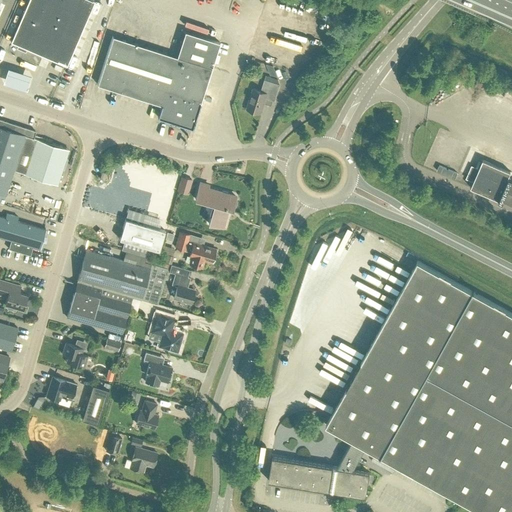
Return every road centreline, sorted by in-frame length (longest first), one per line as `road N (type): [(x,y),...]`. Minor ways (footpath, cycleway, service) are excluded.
road 1 (unknown): [(217,157),(238,45),(222,20),(195,10),(130,4),(104,18),(70,119)]
road 2 (secondary): [(296,191),(219,392),(211,511)]
road 3 (secondary): [(224,511),(254,335),(289,236),(313,202)]
road 4 (unclassified): [(0,413),(24,383),(95,128)]
road 5 (residential): [(187,511),(203,393),(259,250)]
road 6 (unclassified): [(265,153),(189,156),(95,128)]
